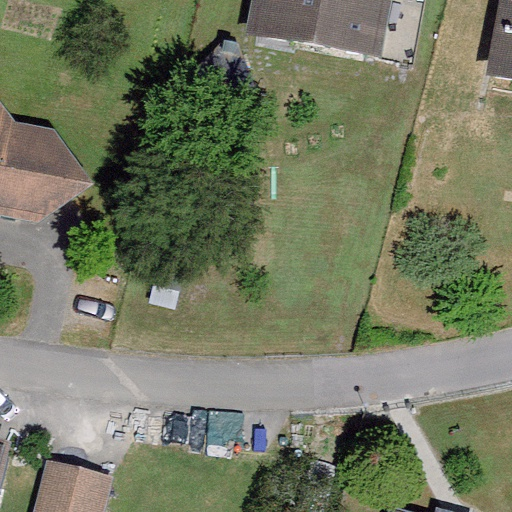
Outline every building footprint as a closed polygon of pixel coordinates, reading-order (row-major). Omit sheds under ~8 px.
[(262,0),(253,46),(388,77),(402,0),(262,0)] [(511,5),(496,91),(511,93),(511,5)] [(105,191),(54,132),(20,128),(0,102),(0,220),(44,229),(105,191)] [(0,511),(3,511),(18,452),(0,447),(0,511)] [(53,473),(43,511),(109,511),(115,488),(53,473)]
